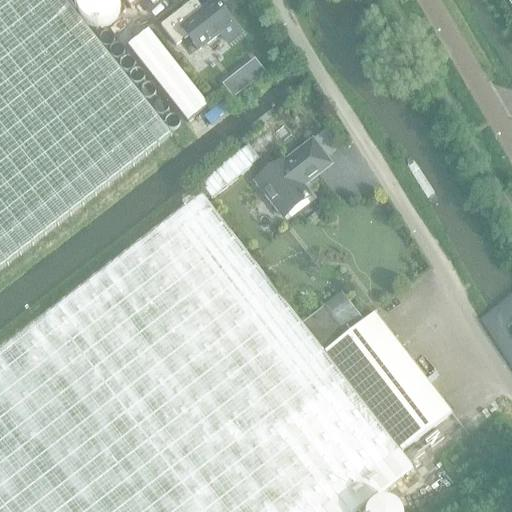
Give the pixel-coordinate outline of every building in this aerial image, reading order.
[(0,0),(0,273),(172,138),(63,0),(123,0),(131,10),(143,0),(0,0)] [(240,28),(230,17),(216,0),(214,0),(193,17),(184,6),(161,24),(177,44),(188,35),(199,49),(220,32),(226,39),(240,28)] [(212,106),(150,30),(127,48),(188,124),(212,106)] [(247,47),(269,76),(289,60),(266,31),(247,47)] [(255,60),(248,66),(259,80),(266,74),(255,60)] [(223,103),(205,118),(210,126),(229,111),(223,103)] [(331,163),(313,140),(286,162),(284,159),(257,180),(284,216),(311,195),(302,183),(308,179),(309,180),(331,163)] [(248,147),(200,185),(211,200),(260,162),(248,147)] [(303,324),(203,195),(0,351),(0,511),(355,511),(414,467),(402,452),(303,324)] [(325,306),(303,324),(402,452),(429,431),(453,412),(376,312),(363,322),(341,294),(325,306)] [(437,431),(424,440),(430,448),(443,439),(437,431)] [(425,452),(419,444),(406,454),(412,462),(425,452)] [(413,511),(413,509),(409,503),(404,498),(399,497),(395,496),(388,497),(385,498),(381,500),(378,503),(375,508),(374,511),(373,511),(413,511)]
